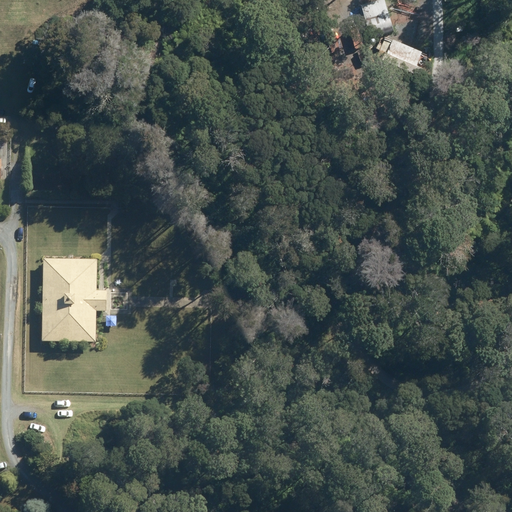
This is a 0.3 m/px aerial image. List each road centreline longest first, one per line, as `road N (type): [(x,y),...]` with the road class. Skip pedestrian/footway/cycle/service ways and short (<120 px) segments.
road 1 (track): [(511,286),(480,282),(454,255),(437,210),(439,0)]
road 2 (track): [(55,511),(19,469),(8,423),(13,250),(0,229)]
road 3 (track): [(8,409),(209,413),(210,511)]
